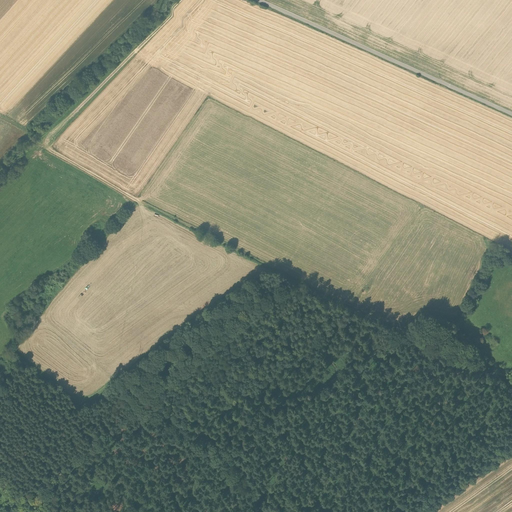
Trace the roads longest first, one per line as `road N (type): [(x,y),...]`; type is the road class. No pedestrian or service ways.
road 1 (unclassified): [(511,114),(257,0)]
road 2 (track): [(511,372),(264,248)]
road 3 (track): [(144,385),(221,435),(288,511)]
road 4 (track): [(178,0),(47,133)]
road 5 (track): [(0,106),(146,189)]
road 6 (track): [(264,248),(146,189)]
